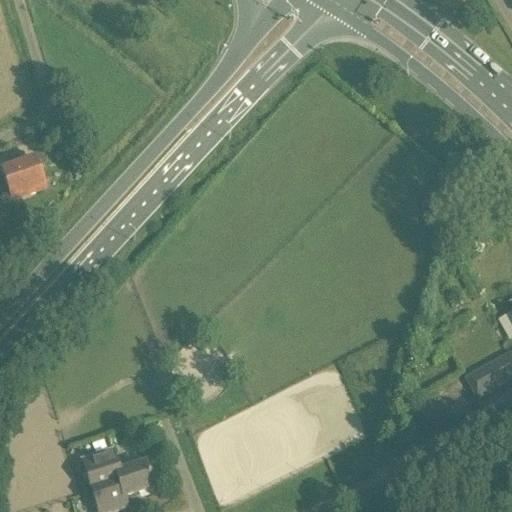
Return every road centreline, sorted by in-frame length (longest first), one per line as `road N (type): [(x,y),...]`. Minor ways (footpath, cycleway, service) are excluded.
road 1 (primary): [(0,357),(328,7)]
road 2 (primary): [(258,28),(216,85),(0,322)]
road 3 (primary): [(328,7),(409,64),(511,156)]
road 4 (residential): [(343,511),(511,414)]
road 5 (residential): [(17,0),(53,117),(0,139)]
road 6 (primary): [(511,106),(392,6)]
